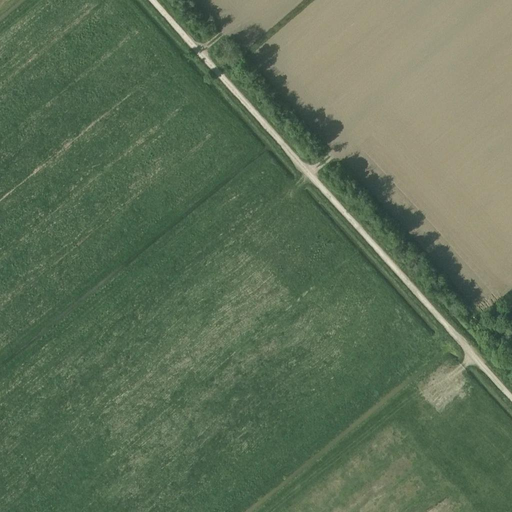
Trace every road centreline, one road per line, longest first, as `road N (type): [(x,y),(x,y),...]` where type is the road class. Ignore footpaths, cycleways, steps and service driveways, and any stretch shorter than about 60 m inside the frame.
road 1 (track): [(511,400),(148,0)]
road 2 (track): [(272,511),(372,428),(476,361)]
